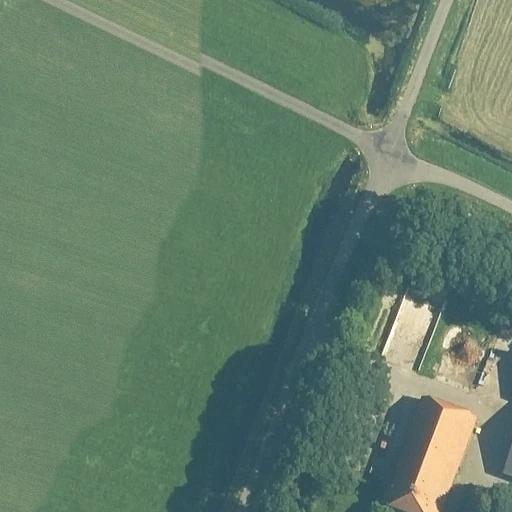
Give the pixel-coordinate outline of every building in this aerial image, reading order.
[(457,226),(465,230),(470,220),(462,216),(457,226)] [(439,370),(438,373),(511,401),(511,451),(503,474),(511,477),(511,332),(461,312),(441,366),(439,370)] [(395,473),(398,475),(392,490),(389,489),(381,509),(388,511),(441,511),(476,422),(422,401),(395,473)] [(370,443),(377,423),(363,419),(356,439),(370,443)] [(354,449),(347,471),(359,474),(366,453),(354,449)] [(365,475),(375,478),(382,456),(371,453),(365,475)]
